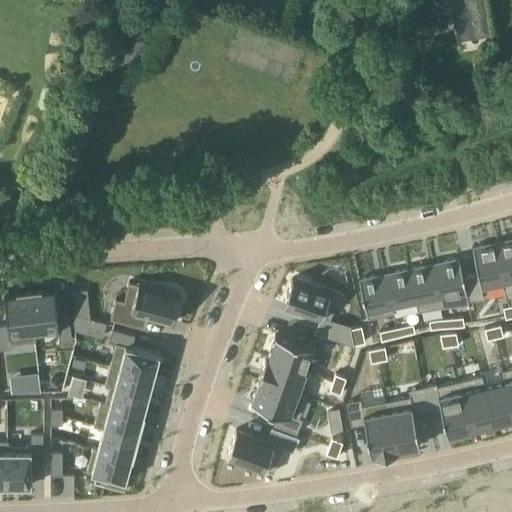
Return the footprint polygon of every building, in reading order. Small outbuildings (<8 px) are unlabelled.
[(481,0),(446,0),(448,12),(466,9),(468,21),(461,23),(463,37),(471,35),(471,39),(488,36),(481,0)] [(412,77),(391,89),(403,111),(424,99),(412,77)] [(511,237),(498,241),(506,282),(511,280),(511,237)] [(463,276),(468,300),(483,297),(481,288),(482,288),(482,287),(506,282),(498,241),(473,246),(473,245),(472,246),(476,263),(478,273),(463,276)] [(458,257),(433,262),(443,309),(469,304),(468,300),(463,276),(463,273),(462,273),(459,256),(458,257)] [(433,262),(409,267),(419,314),(443,309),(433,262)] [(409,267),(384,273),(393,315),(394,315),(393,310),(416,305),(418,314),(419,314),(409,267)] [(360,277),(358,278),(362,294),(363,299),(367,320),(393,315),(384,273),(360,278),(360,277)] [(292,277),(282,303),(284,303),(320,316),(319,317),(321,317),(330,320),(339,295),(336,293),(330,291),(329,290),(329,291),(306,282),(307,279),(296,275),(295,278),(293,277),(292,277)] [(116,297),(110,317),(145,326),(148,313),(173,320),(180,293),(144,284),(129,280),(124,299),(116,297)] [(54,287),(29,290),(35,339),(36,339),(35,334),(58,332),(60,341),(72,339),(69,316),(57,317),(54,287)] [(7,323),(0,323),(0,347),(11,347),(10,342),(35,339),(29,290),(4,293),(7,323)] [(511,315),(511,308),(511,304),(503,305),(505,317),(511,315)] [(447,329),(464,325),(462,317),(446,320),(447,329)] [(447,329),(446,320),(429,324),(430,332),(447,329)] [(500,323),(492,325),(495,336),(503,334),(500,323)] [(495,336),(492,325),(484,327),(487,338),(495,336)] [(112,327),(109,339),(116,341),(110,364),(154,376),(160,352),(132,345),(135,333),(112,327)] [(413,327),(396,331),(398,339),(415,335),(413,327)] [(353,347),(365,344),(362,329),(350,331),(353,347)] [(398,339),(396,331),(379,334),(381,343),(398,339)] [(456,332),(448,334),(450,346),(459,344),(456,332)] [(266,355),(266,356),(305,370),(313,349),(313,350),(314,348),(275,334),(275,335),(268,355),(266,355)] [(450,346),(448,334),(440,336),(442,347),(450,346)] [(387,359),(385,348),(377,349),(379,361),(387,359)] [(379,361),(377,349),(369,351),(371,362),(379,361)] [(74,355),(72,364),(84,367),(86,359),(74,355)] [(266,356),(258,377),(306,395),(307,394),(298,391),(305,370),(266,356)] [(110,364),(105,382),(149,394),(154,376),(110,364)] [(511,366),(502,369),(504,378),(511,409),(511,366)] [(335,373),(332,381),(343,385),(346,377),(335,373)] [(482,374),(460,379),(471,428),(493,423),(484,383),(482,374)] [(251,398),(251,400),(279,410),(277,416),(274,423),(297,432),(302,417),(298,416),(306,395),(258,377),(257,378),(259,378),(251,399),(251,398)] [(511,409),(504,378),(484,383),(493,423),(511,417),(511,409)] [(436,382),(422,385),(427,408),(441,405),(448,434),(471,428),(460,379),(437,384),(436,382)] [(343,385),(332,381),(329,388),(340,393),(343,385)] [(100,400),(100,401),(144,413),(149,394),(105,382),(104,383),(109,384),(105,401),(100,400)] [(410,395),(386,399),(395,450),(396,450),(396,448),(402,447),(402,450),(414,448),(413,445),(418,444),(418,445),(419,444),(413,411),(427,408),(422,385),(408,388),(410,395)] [(363,397),(346,400),(351,424),(364,421),(371,454),(372,453),(373,453),(374,454),(395,450),(386,399),(365,403),(363,397)] [(100,401),(95,419),(104,422),(103,425),(138,435),(144,413),(100,401)] [(50,406),(50,414),(62,414),(62,406),(50,406)] [(50,414),(50,422),(62,422),(62,414),(50,414)] [(93,445),(92,446),(132,457),(138,435),(103,425),(97,446),(93,445)] [(236,428),(226,454),(227,454),(231,455),(230,458),(241,462),(242,459),(263,467),(263,468),(264,468),(273,471),(282,447),(294,451),(300,435),(271,425),(266,439),(236,428)] [(7,439),(7,484),(31,484),(31,455),(43,455),(43,431),(30,431),(30,443),(8,443),(8,439),(7,439)] [(339,448),(342,441),(332,437),(329,444),(339,448)] [(337,456),(339,448),(329,444),(326,452),(337,456)] [(92,446),(86,469),(106,474),(104,483),(123,488),(126,480),(132,457),(92,446)] [(50,450),(50,474),(62,474),(62,450),(50,450)]
